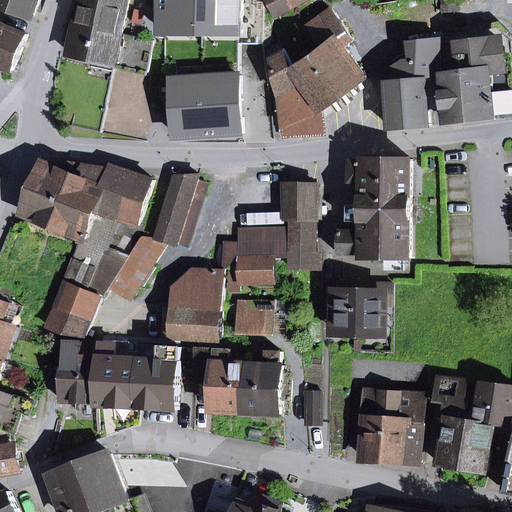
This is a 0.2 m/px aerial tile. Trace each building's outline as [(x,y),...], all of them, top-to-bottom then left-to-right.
[(0,0),(0,4),(33,17),(39,0),(0,0)] [(155,41),(123,34),(130,0),(83,0),(77,29),(75,40),(71,55),(148,72),(155,41)] [(164,0),(165,24),(198,24),(198,33),(210,33),(211,24),(244,24),(243,0),(164,0)] [(267,0),(277,16),(307,0),(267,0)] [(360,67),(345,47),(355,40),(332,9),(309,26),(318,38),(324,47),(317,51),(323,73),(336,64),(343,75),(352,73),(360,67)] [(497,118),(498,120),(511,118),(511,36),(498,23),(449,30),(450,39),(445,40),(444,75),(450,123),(497,118)] [(0,64),(15,71),(29,36),(0,24),(0,64)] [(317,51),(324,47),(318,38),(302,48),(304,52),(307,57),(317,51)] [(428,79),(442,78),(443,40),(412,43),(414,60),(407,61),(391,71),(391,82),(389,82),(393,129),(432,126),(431,111),(428,79)] [(334,103),(368,78),(360,67),(352,73),(343,75),(336,64),(323,73),(317,51),(307,57),(304,52),(302,48),(300,45),(286,52),(324,110),(334,103)] [(286,137),(326,135),(324,110),(286,52),(272,59),(282,96),(285,124),(282,124),(283,131),(285,130),(286,137)] [(177,97),(172,97),(173,118),(178,117),(180,138),(245,134),(241,76),(240,76),(177,80),(176,80),(177,97)] [(431,111),(445,110),(442,78),(428,79),(431,111)] [(352,184),(366,184),(366,197),(413,198),(414,160),(353,161),(352,184)] [(27,215),(85,237),(87,238),(111,169),(71,163),(67,172),(46,163),(27,215)] [(156,181),(112,166),(111,169),(87,238),(106,245),(106,247),(109,248),(110,245),(121,217),(140,225),(145,215),(156,181)] [(177,176),(157,238),(171,243),(178,245),(198,181),(200,175),(177,176)] [(178,245),(188,248),(207,189),(198,181),(178,245)] [(286,185),(288,215),(318,220),(319,185),(286,185)] [(366,221),(413,221),(413,198),(366,197),(366,206),(352,206),(351,222),(366,222),(366,221)] [(324,257),(318,252),(318,220),(288,215),(289,221),(292,221),(293,269),(324,269),(324,257)] [(408,259),(413,259),(413,221),(366,221),(366,222),(366,231),(342,231),(342,256),(366,257),(365,259),(391,259),(408,259)] [(223,339),(227,268),(241,259),(277,258),(290,257),(289,230),(241,231),(241,243),(227,243),(225,272),(196,270),(176,288),(176,309),(175,337),(223,339)] [(133,253),(155,267),(171,243),(157,238),(146,235),(133,253)] [(104,297),(89,291),(106,247),(106,245),(87,238),(85,237),(49,327),(66,334),(89,336),(91,329),(104,297)] [(104,297),(121,272),(133,253),(110,245),(109,248),(106,247),(89,291),(104,297)] [(133,253),(121,272),(143,286),(145,287),(157,268),(155,267),(133,253)] [(242,284),(277,283),(277,258),(241,259),(241,268),(230,270),(230,292),(242,292),(242,284)] [(391,271),(408,271),(408,259),(391,259),(391,271)] [(91,329),(114,331),(143,286),(121,272),(104,297),(91,329)] [(336,294),(335,331),(385,333),(386,295),(395,295),(395,284),(339,282),(339,294),(336,294)] [(11,304),(0,299),(0,361),(4,363),(16,327),(4,323),(11,304)] [(241,303),(240,334),(274,335),(275,304),(241,303)] [(166,337),(175,337),(176,309),(167,309),(166,337)] [(65,383),(64,402),(99,404),(102,358),(83,357),(84,342),(68,341),(66,371),(60,370),(59,383),(65,383)] [(99,404),(99,406),(140,408),(142,360),(117,359),(118,345),(103,344),(102,358),(99,404)] [(182,349),(143,346),(142,360),(140,408),(180,410),(183,362),(181,362),(182,349)] [(215,393),(215,412),(246,413),(248,365),(233,364),(234,351),(200,350),(198,378),(211,378),(210,392),(215,393)] [(270,352),(269,366),(248,365),(246,413),(284,414),(285,400),(293,400),(294,375),(287,375),(287,366),(283,366),(284,353),(270,352)] [(2,374),(15,378),(19,368),(6,364),(2,374)] [(449,419),(441,465),(465,469),(473,422),(466,420),(468,404),(465,404),(469,382),(440,377),(436,402),(447,404),(445,418),(449,419)] [(493,450),(494,441),(508,444),(509,434),(511,417),(511,387),(485,383),(478,423),(473,422),(465,469),(489,473),(493,450)] [(24,413),(31,415),(36,403),(0,390),(0,429),(15,434),(16,435),(24,413)] [(367,460),(424,463),(428,395),(367,391),(363,447),(368,447),(367,460)] [(308,423),(323,423),(323,395),(309,395),(308,423)] [(0,447),(16,445),(15,434),(0,429),(0,447)] [(493,450),(506,452),(508,444),(494,441),(493,450)] [(2,472),(20,469),(16,445),(0,447),(0,477),(1,477),(2,472)] [(100,511),(113,507),(130,500),(112,455),(54,477),(67,511),(100,511)] [(0,511),(21,511),(11,492),(0,496),(0,511)] [(154,511),(147,494),(141,496),(147,510),(147,511),(154,511)] [(130,500),(113,507),(115,511),(142,511),(147,510),(141,496),(130,500)] [(263,505),(280,511),(281,511),(285,504),(267,497),(263,505)]
